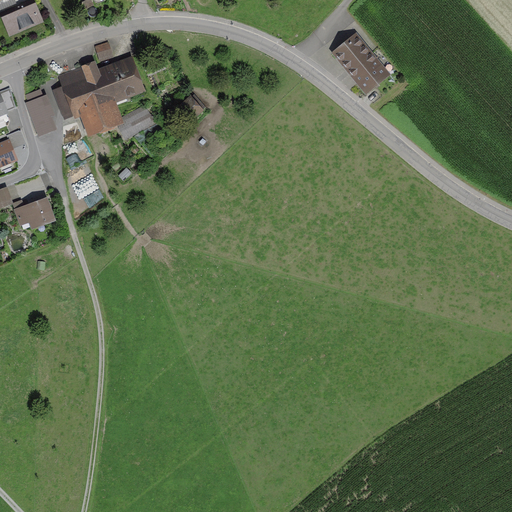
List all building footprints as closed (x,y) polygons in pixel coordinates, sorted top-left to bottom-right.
[(13,0),(2,0),(0,1),(0,9),(15,3),(13,0)] [(11,33),(40,20),(32,1),(3,14),(11,33)] [(368,90),(385,75),(354,38),(337,52),(368,90)] [(100,58),(112,55),(108,44),(96,48),(100,58)] [(101,133),(116,127),(114,123),(116,122),(107,99),(139,87),(130,64),(98,76),(94,64),(59,77),(64,88),(56,91),(65,115),(85,107),(93,131),(99,128),(101,133)] [(38,91),(27,95),(30,102),(27,103),(34,122),(38,134),(50,129),(45,118),(48,117),(38,91)] [(186,120),(198,109),(191,101),(179,112),(186,120)] [(145,107),(117,123),(125,138),(155,122),(152,115),(150,116),(145,107)] [(154,116),(167,131),(174,124),(166,115),(160,110),(154,116)] [(0,166),(17,159),(9,141),(0,144),(0,166)] [(0,189),(0,208),(11,204),(5,188),(0,189)] [(33,225),(52,218),(46,201),(24,209),(21,201),(14,203),(21,224),(31,220),(33,225)]
